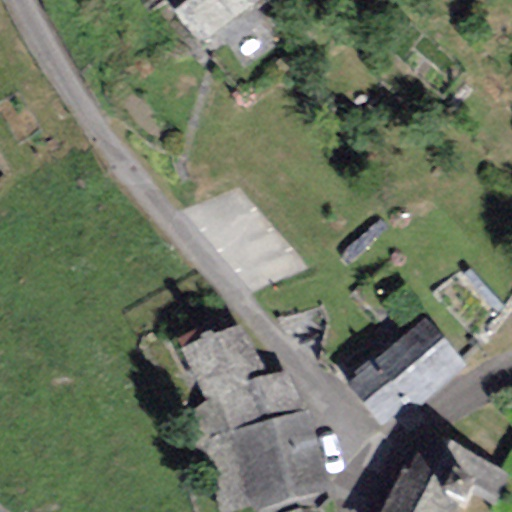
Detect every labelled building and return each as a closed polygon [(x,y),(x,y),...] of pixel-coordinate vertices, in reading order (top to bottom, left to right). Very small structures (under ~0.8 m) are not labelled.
[(159,0),(192,45),(253,0),(159,0)] [(456,366),(425,328),(353,388),(384,425),(456,366)] [(221,439),(207,442),(226,510),(252,502),(255,511),(260,511),(328,493),(305,414),(298,416),(285,380),(265,387),(239,333),(185,358),(221,439)] [(409,482),(405,480),(390,511),(448,511),(451,507),(446,504),(455,486),(473,494),(493,503),(505,476),(428,441),(409,482)] [(464,511),(473,494),(455,486),(446,504),(451,507),(463,511),(464,511)]
